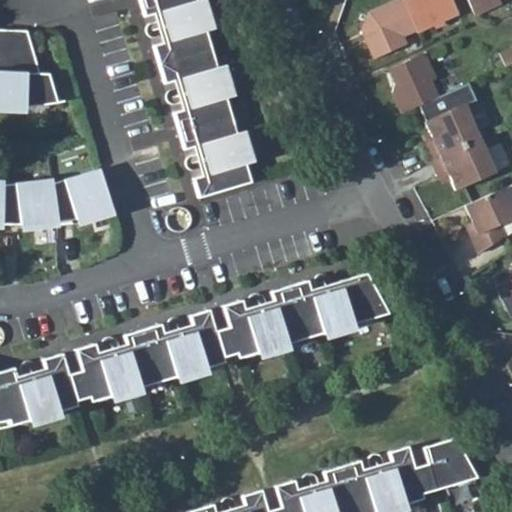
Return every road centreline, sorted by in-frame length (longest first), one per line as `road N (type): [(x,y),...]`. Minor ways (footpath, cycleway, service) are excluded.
road 1 (residential): [(151,261),(79,18),(60,0)]
road 2 (residential): [(151,261),(374,189)]
road 3 (residential): [(374,189),(274,0)]
road 4 (residential): [(0,300),(151,261)]
road 5 (residential): [(441,301),(374,189)]
